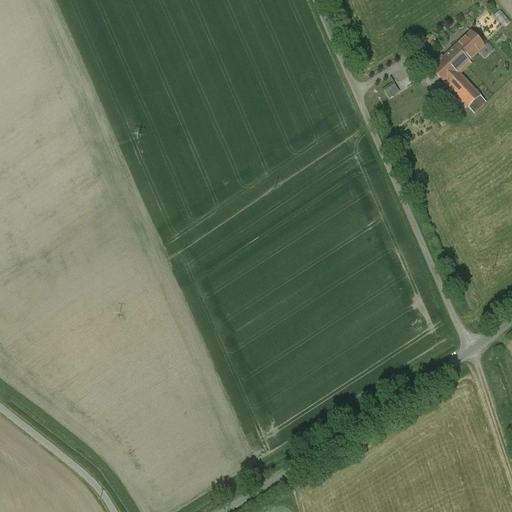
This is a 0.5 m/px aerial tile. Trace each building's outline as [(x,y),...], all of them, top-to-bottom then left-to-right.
[(504,27),(510,22),(500,11),(495,15),(504,27)] [(472,33),(456,49),(469,63),(485,47),(472,33)] [(453,46),(431,68),(449,88),(461,77),(472,66),(469,63),(456,49),(453,46)] [(449,88),(470,111),(473,114),(486,103),(461,77),(449,88)] [(387,98),(398,94),(395,85),(383,89),(387,98)]
